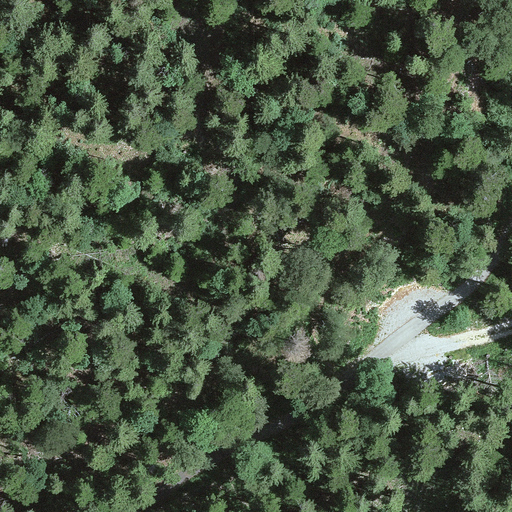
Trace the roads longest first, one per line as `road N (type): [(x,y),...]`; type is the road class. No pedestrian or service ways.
road 1 (track): [(155,511),(388,354),(489,268),(511,223)]
road 2 (track): [(388,354),(480,339),(511,325)]
